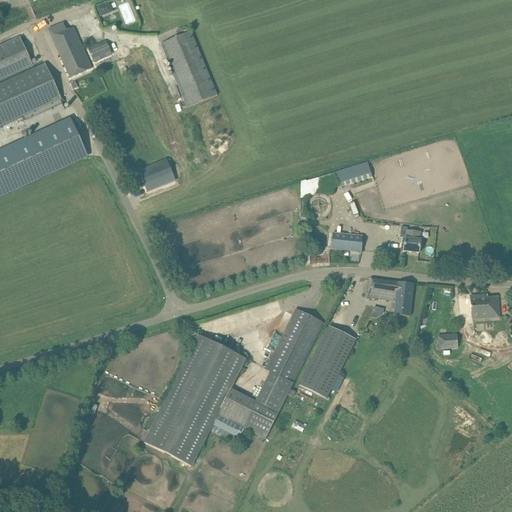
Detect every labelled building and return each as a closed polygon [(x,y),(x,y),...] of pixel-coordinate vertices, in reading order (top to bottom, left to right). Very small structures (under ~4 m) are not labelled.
[(102,18),(114,12),(110,2),(97,7),(102,18)] [(66,30),(63,23),(48,30),(70,79),(91,69),(73,29),(69,30),(66,30)] [(216,96),(190,32),(161,44),(187,108),(216,96)] [(20,38),(0,47),(0,80),(32,65),(20,38)] [(94,63),(112,55),(105,40),(87,48),(94,63)] [(138,81),(157,74),(148,50),(142,52),(141,48),(127,53),(138,81)] [(61,99),(45,65),(0,86),(0,128),(22,118),(27,127),(65,110),(60,100),(61,99)] [(0,195),(87,156),(71,120),(0,152),(0,195)] [(144,185),(172,174),(166,160),(138,171),(144,185)] [(367,163),(334,174),(318,179),(320,192),(338,186),(338,188),(372,178),(367,163)] [(404,239),(403,252),(419,254),(420,240),(419,240),(420,232),(407,231),(407,228),(401,227),(400,238),(404,239)] [(333,234),(332,239),(331,249),(361,253),(363,237),(333,234)] [(398,283),(370,279),(367,298),(395,302),(394,316),(409,317),(413,284),(398,283)] [(500,318),(499,307),(498,297),(487,298),(487,295),(458,297),(460,324),(472,323),(472,320),(500,318)] [(255,403),(278,414),(323,324),(295,310),(265,370),(270,372),(255,403)] [(329,327),(324,336),(299,386),(326,400),(356,340),(329,327)] [(439,350),(457,349),(456,335),(438,337),(439,350)] [(278,414),(255,403),(230,390),(245,360),(198,336),(144,443),(191,467),(217,415),(265,440),(278,414)]
